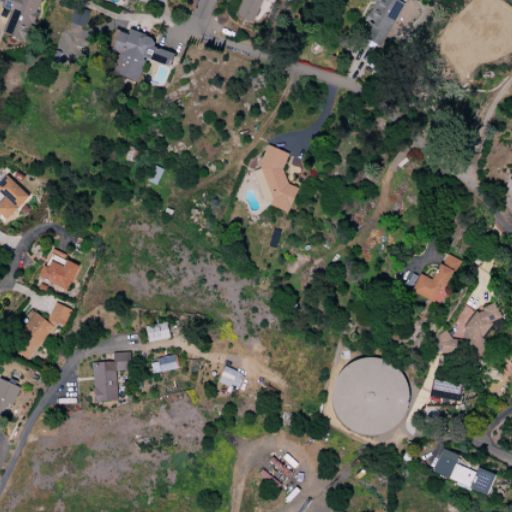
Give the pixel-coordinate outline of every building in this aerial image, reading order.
[(5,0),(3,7),(12,11),(3,35),(26,43),(41,0),(5,0)] [(245,0),(237,17),(251,23),(261,0),(245,0)] [(394,0),(376,0),(363,23),(371,27),(365,38),(379,47),(403,5),(394,0)] [(83,28),(89,12),(74,7),(68,22),(83,28)] [(119,33),(112,51),(122,55),(115,73),(138,83),(147,59),(170,68),(175,55),(154,47),(156,41),(132,31),(130,37),(119,33)] [(289,154),(270,147),(250,198),(287,213),(297,188),(279,181),(289,154)] [(156,185),(162,169),(152,165),(146,182),(156,185)] [(0,181),(0,194),(4,198),(0,201),(0,215),(6,221),(28,197),(6,175),(0,181)] [(78,266),(64,260),(65,255),(50,249),(38,278),(67,290),(78,266)] [(446,253),(432,281),(419,275),(410,294),(436,306),(458,259),(446,253)] [(70,309),(54,303),(46,321),(35,313),(29,311),(22,320),(26,323),(16,335),(11,348),(23,358),(28,359),(54,326),(55,323),(63,327),(70,309)] [(495,303),(479,309),(466,329),(464,342),(450,340),(446,332),(437,335),(434,352),(482,359),(484,340),(492,326),(504,320),(495,303)] [(144,327),(148,343),(169,337),(165,322),(144,327)] [(116,401),(115,371),(130,370),(130,352),(112,353),(113,362),(92,363),(94,402),(116,401)] [(152,374),(177,369),(175,356),(149,361),(152,374)] [(364,359),(352,363),(341,372),(334,383),(332,397),(334,410),(340,422),(350,431),(363,436),(376,436),(389,432),(399,425),(406,415),(409,403),(409,391),(405,379),(398,369),(388,362),(376,359),(364,359)] [(242,374),(223,367),(218,382),(237,389),(242,374)] [(0,412),(8,415),(17,386),(0,380),(0,412)] [(431,475),(487,495),(494,474),(476,468),(475,471),(455,465),(458,455),(440,449),(431,475)]
